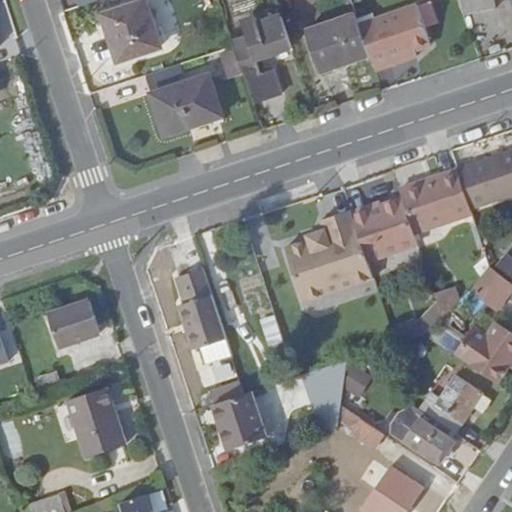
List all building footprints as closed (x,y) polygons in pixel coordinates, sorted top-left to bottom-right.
[(132,58),(173,46),(159,0),(152,0),(118,11),(132,58)] [(474,0),(477,12),(508,7),(507,0),(474,0)] [(443,42),(429,2),(373,22),(383,54),(388,69),(420,58),(417,51),(427,47),(443,42)] [(0,50),(14,45),(9,30),(8,31),(0,7),(0,50)] [(383,54),(373,22),(370,11),(318,28),(332,71),(383,54)] [(271,71),(267,56),(305,44),(296,15),(272,23),(269,16),(254,20),(259,36),(247,40),(248,42),(267,101),(293,91),(288,72),(281,69),(271,71)] [(420,58),(430,55),(427,47),(417,51),(420,58)] [(158,73),(164,91),(199,79),(194,62),(158,73)] [(233,113),(220,72),(199,79),(164,91),(177,132),(233,113)] [(511,155),(470,169),(483,210),(511,201),(511,155)] [(159,179),(178,172),(175,161),(156,168),(159,179)] [(415,199),(426,232),(485,214),(483,210),(470,169),(452,175),(454,181),(413,194),(415,199)] [(413,194),(454,181),(452,175),(412,189),(413,194)] [(379,207),(363,212),(364,213),(380,261),(430,244),(426,232),(415,199),(379,211),(379,207)] [(316,300),(385,277),(380,261),(364,213),(335,223),(338,233),(298,247),(316,300)] [(494,276),(502,266),(498,252),(480,260),(489,282),(494,276)] [(511,274),(511,254),(502,266),(511,274)] [(190,274),(192,282),(216,274),(213,266),(190,274)] [(494,276),(511,289),(511,274),(502,266),(494,276)] [(190,300),(197,321),(228,312),(216,274),(192,282),(198,298),(190,300)] [(500,311),(511,296),(511,289),(494,276),(489,282),(480,295),(500,311)] [(76,345),(116,332),(106,299),(65,312),(76,345)] [(236,335),(228,312),(197,321),(205,345),(236,335)] [(316,344),(307,315),(290,320),(300,349),(316,344)] [(401,326),(407,343),(430,336),(424,319),(401,326)] [(462,352),(504,381),(511,368),(511,325),(504,321),(495,335),(480,325),(462,352)] [(452,352),(460,331),(445,325),(437,346),(452,352)] [(0,365),(11,362),(0,328),(0,365)] [(211,381),(236,376),(232,360),(208,365),(211,381)] [(354,366),(341,388),(360,399),(373,377),(354,366)] [(466,372),(438,414),(450,422),(466,433),(493,392),(466,372)] [(101,455),(141,443),(123,385),(82,397),(101,455)] [(266,390),(259,392),(227,402),(240,447),(280,435),(266,390)] [(366,431),(374,420),(367,415),(353,405),(351,422),(366,431)] [(439,453),(444,456),(457,437),(453,434),(455,432),(447,427),(450,422),(438,414),(427,407),(423,413),(416,414),(408,425),(408,434),(438,454),(439,453)] [(364,435),(387,450),(398,435),(374,420),(366,431),(364,435)] [(391,511),(415,511),(435,485),(419,474),(391,511)] [(166,511),(160,492),(134,501),(137,511),(166,511)] [(36,507),(40,511),(81,511),(75,493),(36,507)]
